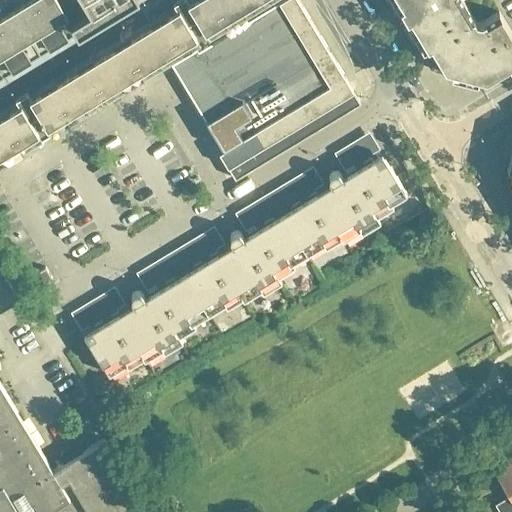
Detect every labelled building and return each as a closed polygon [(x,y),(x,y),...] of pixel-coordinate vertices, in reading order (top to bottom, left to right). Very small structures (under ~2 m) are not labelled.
[(0,0),(0,77),(97,19),(84,0),(0,0)] [(180,76),(176,79),(235,177),(360,101),(299,0),(189,0),(156,20),(0,114),(0,166),(43,140),(42,138),(51,133),(52,135),(172,62),(180,76)] [(84,0),(97,19),(127,0),(84,0)] [(391,0),(410,31),(462,0),(391,0)] [(481,21),(475,20),(463,0),(462,0),(410,31),(422,50),(431,44),(445,68),(486,78),(509,64),(511,68),(511,32),(498,10),(481,21)] [(390,202),(406,192),(388,162),(377,168),(371,157),(363,162),(373,178),(364,183),(354,167),(348,171),(379,224),(381,223),(377,217),(394,208),(390,202)] [(379,224),(348,171),(341,174),(340,173),(340,172),(339,172),(339,171),(338,171),(338,170),(337,170),(336,170),(335,170),(334,170),(333,170),(332,170),(332,171),(331,171),(331,172),(330,172),(330,173),(329,173),(329,174),(329,175),(329,176),(329,177),(329,178),(329,179),(330,179),(334,186),(327,190),(334,201),(326,206),(316,190),(315,191),(343,238),(359,229),(362,234),(379,224)] [(343,238),(315,191),(308,195),(318,211),(309,216),(299,200),(291,205),(298,216),(288,222),(307,253),(322,243),(326,249),(343,238)] [(307,253),(288,222),(279,228),(272,217),(264,221),(274,238),(265,243),(255,227),(249,231),(280,283),(282,283),(278,277),(295,267),(291,262),(307,253)] [(280,283),(249,231),(243,234),(241,233),(241,232),(241,231),(240,231),(239,231),(239,230),(238,230),(237,230),(236,230),(235,230),(234,230),(233,230),(233,231),(232,231),(231,232),(231,233),(230,233),(230,234),(230,235),(230,236),(230,237),(230,238),(230,239),(231,239),(235,246),(229,250),(235,261),(227,266),(217,250),(216,251),(244,298),(260,289),(263,294),(280,283)] [(244,298),(216,251),(209,255),(219,271),(210,276),(200,260),(192,265),(199,276),(189,282),(208,313),(223,303),(227,309),(244,298)] [(53,278),(46,266),(30,275),(37,288),(53,278)] [(0,310),(19,298),(0,267),(0,310)] [(208,313),(189,282),(180,288),(173,277),(165,281),(175,298),(167,303),(157,286),(150,291),(182,343),(183,343),(179,337),(196,327),(193,322),(208,313)] [(182,343),(150,291),(144,294),(143,293),(142,292),(142,291),(141,291),(140,290),(139,290),(138,290),(137,290),(136,290),(135,290),(134,290),(134,291),(133,291),(133,292),(132,292),(132,293),(131,293),(131,294),(131,295),(131,296),(131,297),(131,298),(132,299),(136,306),(130,310),(136,321),(128,326),(118,310),(117,311),(145,358),(161,349),(164,354),(182,343)] [(145,358),(117,311),(110,315),(120,331),(111,336),(102,320),(94,325),(100,336),(90,342),(109,373),(124,363),(128,369),(145,358)] [(52,469),(0,382),(0,363),(0,362),(0,511),(20,511),(19,509),(26,504),(33,500),(40,511),(146,511),(148,511),(103,438),(52,469)] [(511,511),(511,461),(497,471),(511,495),(511,510),(509,511),(511,511)]
